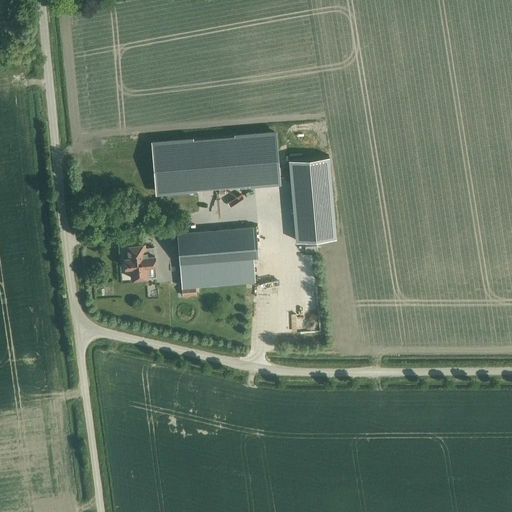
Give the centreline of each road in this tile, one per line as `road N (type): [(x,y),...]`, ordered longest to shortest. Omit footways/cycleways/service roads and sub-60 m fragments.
road 1 (unclassified): [(77,331),(291,374),(511,371)]
road 2 (unclassified): [(77,331),(40,0)]
road 3 (unclassified): [(100,511),(77,331)]
